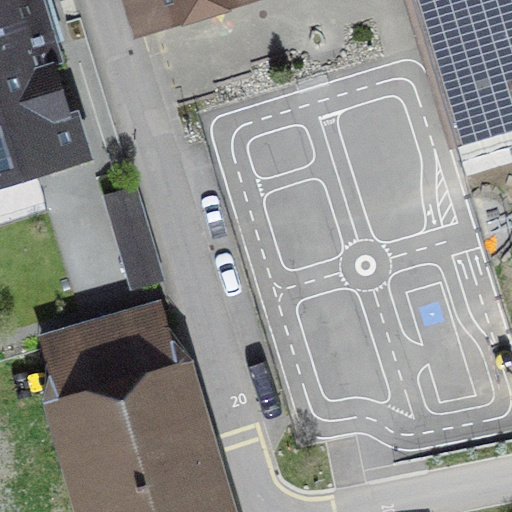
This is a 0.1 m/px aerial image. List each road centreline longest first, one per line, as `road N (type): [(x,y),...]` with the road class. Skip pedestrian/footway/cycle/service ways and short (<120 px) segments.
road 1 (residential): [(101,0),(271,511)]
road 2 (residential): [(344,511),(511,475)]
